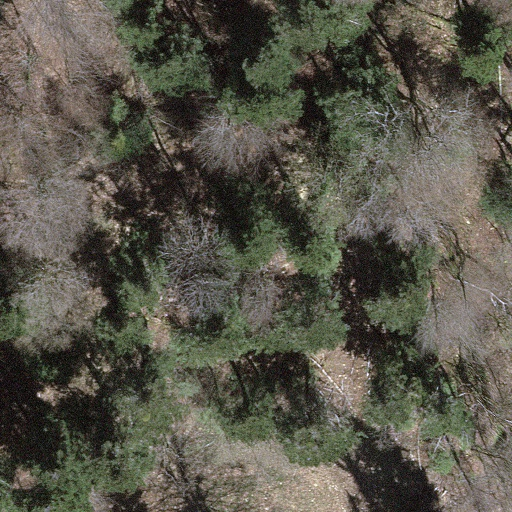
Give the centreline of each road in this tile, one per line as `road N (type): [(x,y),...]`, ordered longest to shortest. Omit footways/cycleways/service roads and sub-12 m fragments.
road 1 (track): [(385,0),(347,76),(301,128),(157,208),(0,264)]
road 2 (track): [(281,511),(285,505),(205,446),(0,442)]
